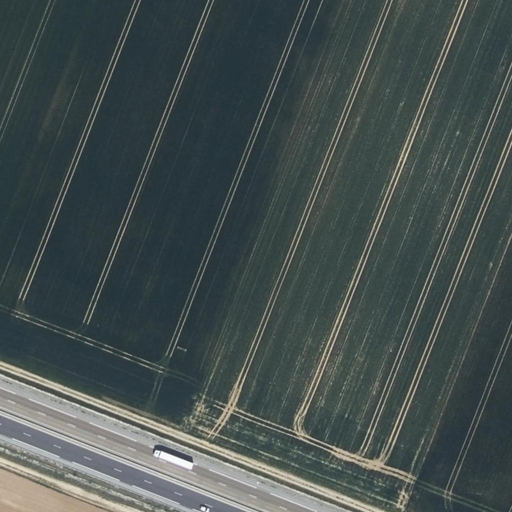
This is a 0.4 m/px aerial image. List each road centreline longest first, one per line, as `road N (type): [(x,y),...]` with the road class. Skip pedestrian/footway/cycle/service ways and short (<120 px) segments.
road 1 (track): [(0,362),(385,511)]
road 2 (primary): [(295,511),(0,396)]
road 3 (primary): [(0,424),(224,511)]
road 4 (track): [(130,511),(0,460)]
